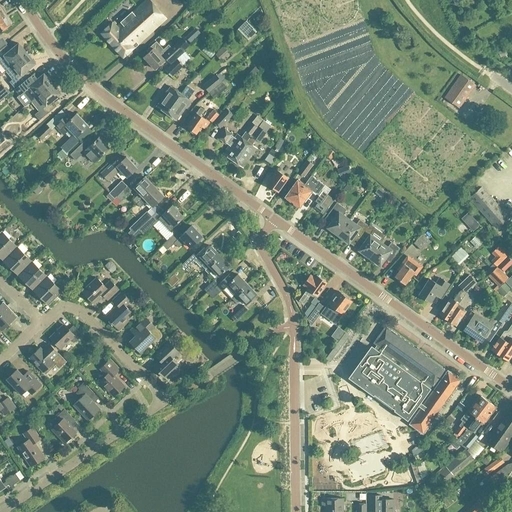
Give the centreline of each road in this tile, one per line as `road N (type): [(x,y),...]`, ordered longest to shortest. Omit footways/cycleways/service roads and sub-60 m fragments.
road 1 (residential): [(1,511),(165,401),(79,309),(64,306),(35,325)]
road 2 (residential): [(273,218),(106,98),(62,59),(18,0)]
road 3 (residential): [(511,389),(273,218)]
